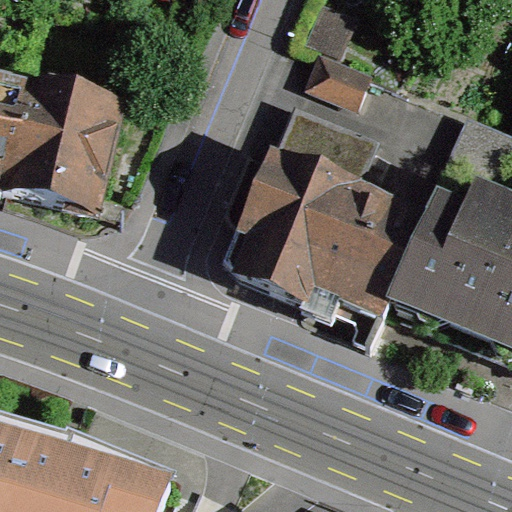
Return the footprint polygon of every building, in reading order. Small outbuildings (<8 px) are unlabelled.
[(359,23),(322,7),(306,48),(343,63),(359,23)] [(371,79),(318,59),(304,98),(356,118),(371,79)] [(124,119),(0,88),(0,215),(95,239),(124,119)] [(275,159),(266,155),(230,242),(243,247),(227,284),(302,315),(309,298),(376,325),(420,221),(357,195),(376,148),(293,114),(275,159)] [(511,178),(511,141),(468,123),(449,167),(506,192),(511,178)] [(461,213),(430,200),(420,221),(386,308),(511,360),(511,200),(473,184),(461,213)] [(0,511),(158,511),(166,486),(60,440),(58,444),(0,427),(0,511)]
